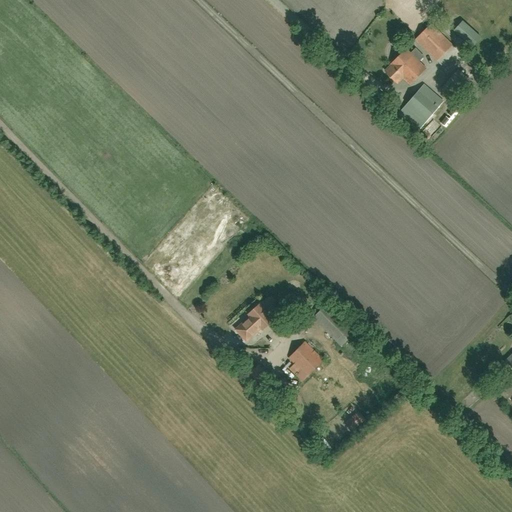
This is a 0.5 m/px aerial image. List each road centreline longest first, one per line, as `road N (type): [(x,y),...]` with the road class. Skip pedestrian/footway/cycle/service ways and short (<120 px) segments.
road 1 (unknown): [(198,0),(511,295)]
road 2 (unknown): [(0,124),(195,323),(240,351),(291,348)]
